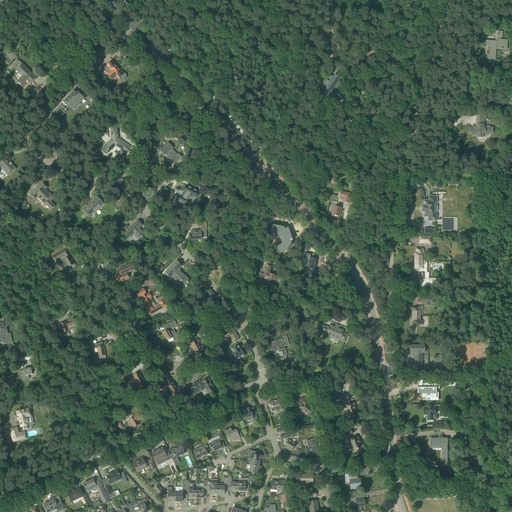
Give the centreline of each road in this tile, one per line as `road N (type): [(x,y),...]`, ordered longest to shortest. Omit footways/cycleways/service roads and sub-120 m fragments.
road 1 (tertiary): [(376,341),(356,274),(108,0)]
road 2 (residential): [(0,501),(255,383)]
road 3 (track): [(7,0),(141,144),(143,162)]
road 4 (track): [(0,264),(106,450)]
road 5 (residential): [(259,363),(239,310),(140,206)]
road 6 (track): [(290,0),(329,40),(258,151)]
road 7 (residential): [(376,341),(389,327),(401,164)]
road 8 (track): [(329,0),(329,40),(405,143)]
road 9 (track): [(405,143),(424,61),(426,0)]
road 10 (tertiary): [(403,511),(382,380)]
road 11 (track): [(511,171),(401,164),(405,143)]
road 12 (residential): [(152,355),(98,282),(74,296)]
